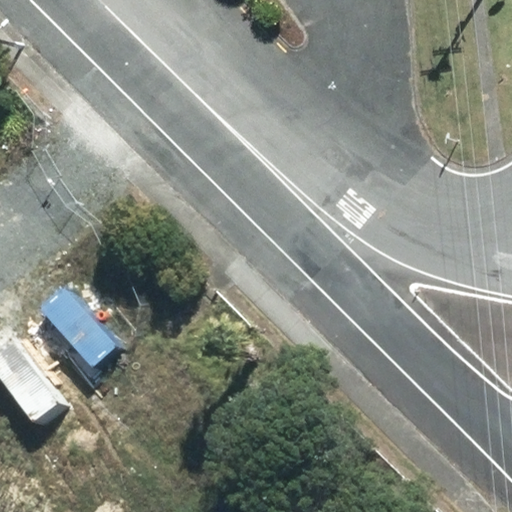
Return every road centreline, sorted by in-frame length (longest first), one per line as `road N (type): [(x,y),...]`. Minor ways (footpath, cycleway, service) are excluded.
road 1 (tertiary): [(511,432),(435,368),(308,205)]
road 2 (tertiary): [(308,205),(100,0)]
road 3 (tertiary): [(308,205),(378,241),(511,265)]
